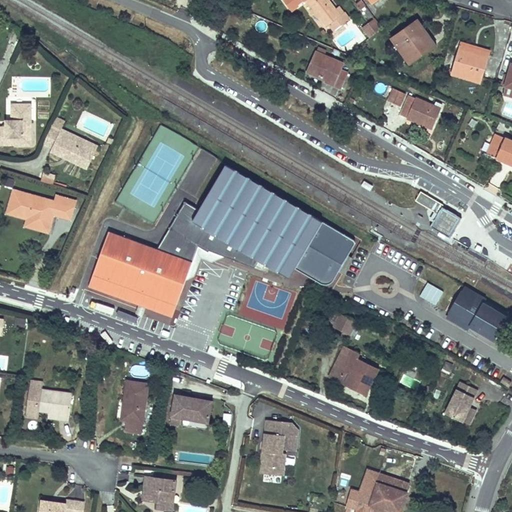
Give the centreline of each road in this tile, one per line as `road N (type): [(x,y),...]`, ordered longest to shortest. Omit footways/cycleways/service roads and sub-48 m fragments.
road 1 (residential): [(259,378),(0,289)]
road 2 (residential): [(205,46),(204,67),(346,152),(429,173)]
road 3 (residential): [(429,173),(223,48),(205,46)]
road 4 (residential): [(495,469),(259,378)]
road 5 (residential): [(259,378),(240,418),(223,511)]
road 6 (residential): [(411,306),(378,300),(364,288),(369,269),(385,265),(407,291)]
